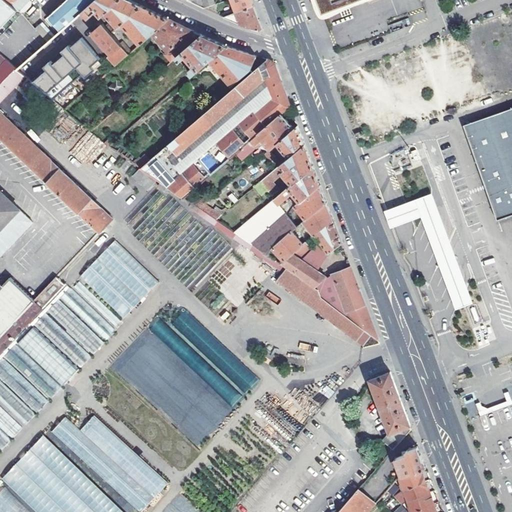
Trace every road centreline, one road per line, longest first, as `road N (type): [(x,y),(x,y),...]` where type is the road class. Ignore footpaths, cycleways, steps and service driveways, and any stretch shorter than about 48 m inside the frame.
road 1 (secondary): [(459,475),(311,77)]
road 2 (residential): [(506,0),(311,77)]
road 3 (residential): [(165,0),(286,46)]
